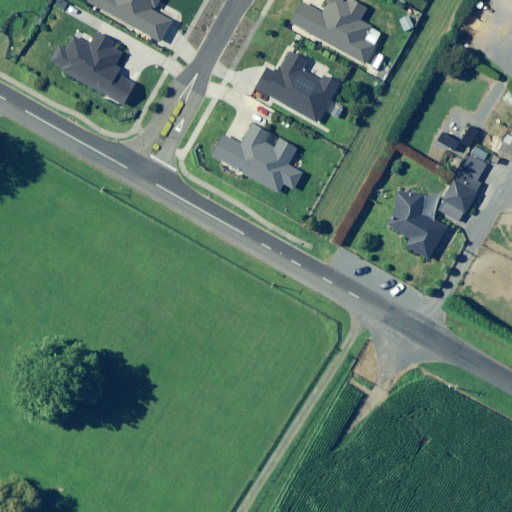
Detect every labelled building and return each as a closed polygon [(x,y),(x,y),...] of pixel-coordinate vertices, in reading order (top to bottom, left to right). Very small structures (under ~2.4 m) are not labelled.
[(87,0),(87,2),(158,43),(173,18),(154,7),(158,0),(87,0)] [(362,20),(351,21),(348,2),(322,6),(323,14),(300,1),(299,4),(287,24),(362,66),(374,46),(366,41),(362,20)] [(112,64),(119,52),(110,47),(113,42),(96,33),(88,46),(72,36),(65,49),(59,46),(50,62),(60,68),(58,71),(122,106),(134,85),(124,80),(115,75),(119,68),(112,64)] [(265,68),(254,88),(257,89),(252,97),(270,107),(274,101),(315,124),(337,84),(323,76),(320,82),(300,71),(306,61),(288,52),(276,74),(265,68)] [(335,104),(330,115),(338,119),(344,108),(335,104)] [(268,133),(252,124),(240,145),(222,135),(210,156),(277,193),(282,184),(292,189),(301,172),(286,165),(296,148),(279,139),(274,149),(262,143),(268,133)] [(489,161),(472,150),(435,209),(458,223),(481,185),(476,182),(489,161)] [(390,225),(388,229),(408,239),(404,246),(427,258),(444,227),(421,215),(422,194),(395,192),(394,212),(387,224),(390,225)]
